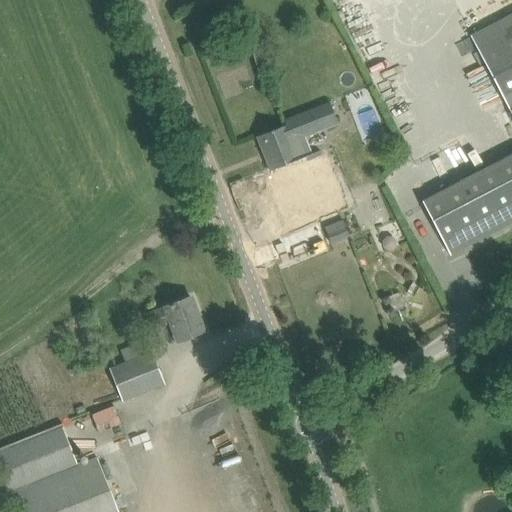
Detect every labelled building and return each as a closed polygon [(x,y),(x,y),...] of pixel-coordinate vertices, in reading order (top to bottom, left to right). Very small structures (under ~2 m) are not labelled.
[(511,114),(511,154),(422,202),(447,249),(450,255),(511,222),(511,14),(471,36),(508,108),(511,114)] [(270,168),(289,216),(326,202),(320,187),(334,182),(326,162),(312,168),(307,154),(270,168)] [(343,221),(324,228),(330,245),(349,237),(343,221)] [(406,290),(380,298),(384,313),(411,305),(406,290)] [(165,308),(145,315),(150,331),(171,323),(178,342),(204,332),(191,297),(165,307),(165,308)] [(109,369),(122,401),(165,384),(152,352),(109,369)] [(62,425),(0,449),(0,471),(9,493),(18,490),(26,511),(120,511),(116,501),(99,458),(77,466),(62,425)]
